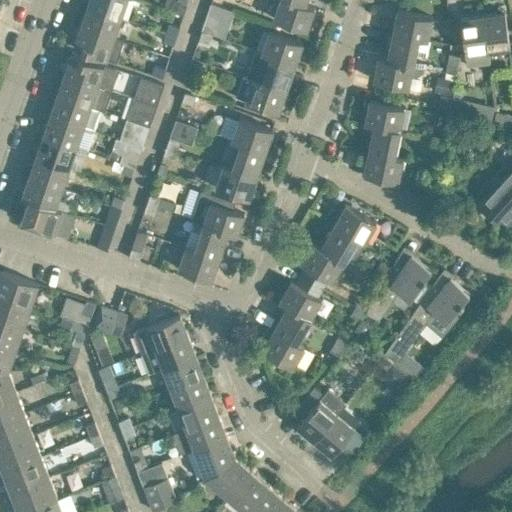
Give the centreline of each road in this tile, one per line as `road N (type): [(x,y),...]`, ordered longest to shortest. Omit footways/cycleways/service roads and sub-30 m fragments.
road 1 (residential): [(505,272),(304,155)]
road 2 (residential): [(318,489),(254,435),(210,304)]
road 3 (residential): [(0,234),(210,304)]
road 4 (residential): [(210,304),(232,308),(260,286),(304,155)]
road 5 (residential): [(304,155),(359,0)]
